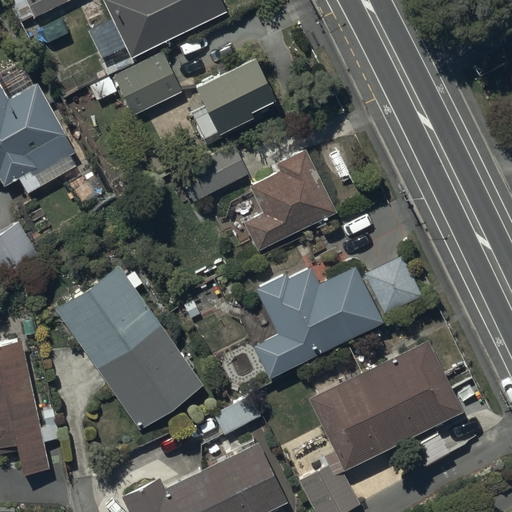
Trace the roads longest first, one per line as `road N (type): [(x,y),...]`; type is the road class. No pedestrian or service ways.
road 1 (secondary): [(405,72),(511,301)]
road 2 (residential): [(511,437),(373,511)]
